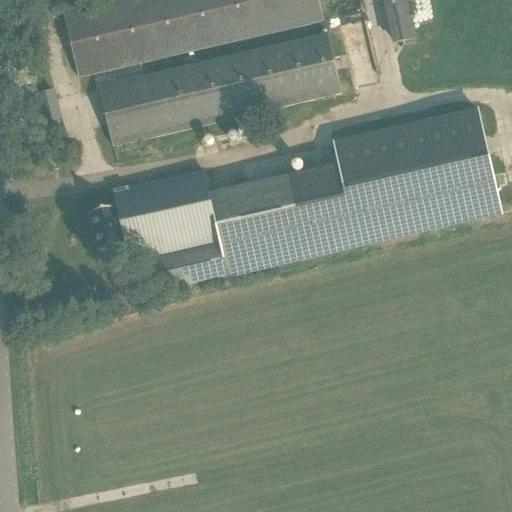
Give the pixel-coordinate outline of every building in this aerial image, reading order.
[(78,78),(324,21),(319,0),(131,0),(64,16),(78,78)] [(416,42),(406,0),(382,0),(393,47),(416,42)] [(432,23),(440,27),(448,10),(440,6),(432,23)] [(114,148),(342,96),(328,36),(100,88),(114,148)] [(228,278),(310,260),(501,215),(479,114),(334,148),(339,172),(211,200),(204,173),(115,193),(118,208),(106,210),(107,212),(90,216),(99,254),(125,248),(129,265),(140,263),(141,264),(221,246),(228,278)]
